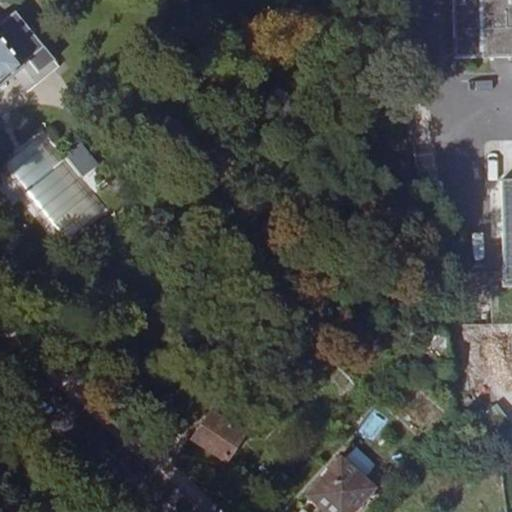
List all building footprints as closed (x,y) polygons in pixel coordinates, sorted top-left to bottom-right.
[(511,0),(478,0),(480,64),(502,63),(511,62),(511,0)] [(24,64),(44,46),(15,11),(0,23),(0,87),(26,65),(24,64)] [(43,134),(6,165),(68,242),(108,208),(43,134)] [(511,187),(500,188),(503,293),(511,292),(511,187)] [(377,318),(393,297),(383,290),(362,282),(351,297),(377,318)] [(423,351),(452,372),(449,338),(438,330),(423,351)] [(212,413),(195,440),(228,460),(244,434),(212,413)] [(342,459),(309,496),(327,511),(352,511),(374,488),(342,459)]
